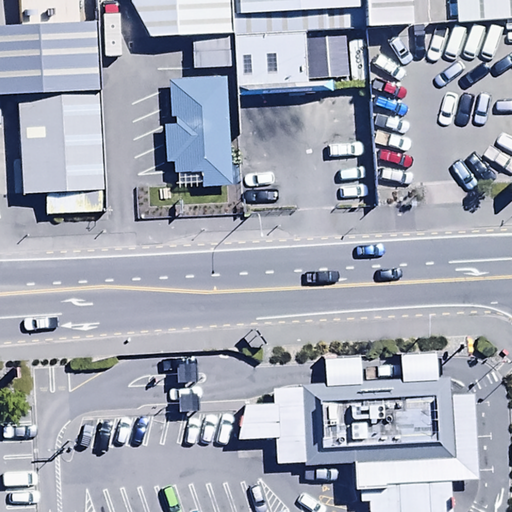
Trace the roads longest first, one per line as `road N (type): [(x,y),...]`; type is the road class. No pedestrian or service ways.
road 1 (trunk): [(366,275),(254,304),(0,319)]
road 2 (trunk): [(0,275),(252,262),(366,275)]
road 3 (trunk): [(511,270),(366,275)]
